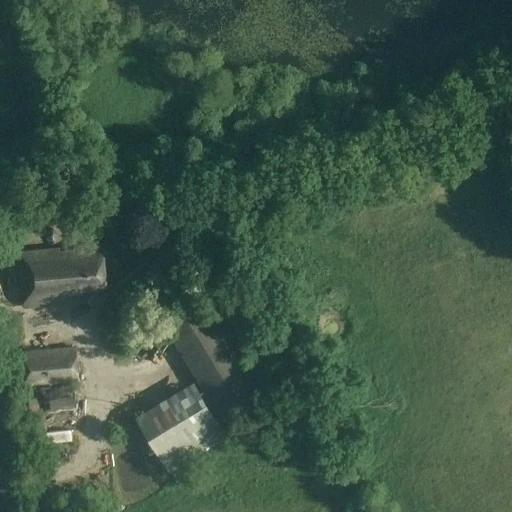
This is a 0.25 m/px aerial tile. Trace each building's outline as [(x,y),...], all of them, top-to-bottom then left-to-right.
[(102,245),(59,249),(18,253),(23,307),(72,303),(71,292),(106,289),(102,245)] [(149,339),(173,331),(232,427),(270,403),(265,395),(274,390),(217,296),(176,321),(174,316),(135,328),(141,345),(150,342),(149,339)] [(105,318),(104,334),(128,336),(129,320),(105,318)] [(48,384),(79,381),(75,346),(18,352),(21,386),(33,385),(33,384),(48,383),(48,384)] [(195,380),(137,417),(171,470),(229,434),(195,380)] [(74,383),(21,388),(24,413),(24,414),(26,435),(79,429),(74,383)]
